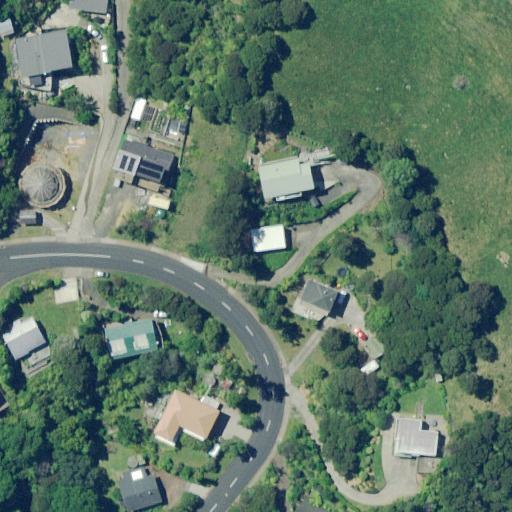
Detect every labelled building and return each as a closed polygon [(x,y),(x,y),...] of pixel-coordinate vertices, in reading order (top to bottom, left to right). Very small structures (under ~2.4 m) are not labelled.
[(105,0),(68,0),(67,8),(103,13),(105,0)] [(15,32),(11,17),(0,20),(0,34),(1,37),(15,32)] [(73,66),(66,29),(8,41),(12,63),(8,64),(10,75),(21,73),(22,77),(73,66)] [(70,137),(67,131),(63,126),(57,123),(50,122),(43,123),(38,126),(33,131),(30,138),(30,145),(31,151),(35,157),(41,161),(48,163),(55,163),(61,160),(66,156),(70,150),(71,143),(70,137)] [(314,188),(308,157),(254,167),(260,199),(278,196),(278,200),(301,196),(300,191),(314,188)] [(64,178),(60,173),(53,169),(46,167),(39,168),(32,171),(27,177),(24,183),(24,190),(25,196),(28,202),(34,206),(40,209),(47,210),(53,208),(59,205),(63,200),(66,193),(66,185),(64,178)] [(34,225),(36,210),(20,209),(18,223),(34,225)] [(308,277),(299,299),(329,312),(339,290),(332,288),(308,277)] [(20,323),(19,321),(8,327),(9,329),(1,334),(15,358),(45,341),(35,324),(31,317),(20,323)] [(160,350),(153,318),(104,328),(111,360),(160,350)] [(200,389),(194,400),(174,389),(151,433),(170,443),(179,426),(204,439),(220,410),(215,408),(219,399),(214,397),(200,389)] [(414,402),(413,416),(424,417),(425,403),(414,402)] [(424,430),(424,423),(392,421),(391,439),(394,440),(393,452),(438,456),(440,431),(424,430)] [(138,465),(138,462),(138,460),(137,457),(135,456),(133,454),(131,454),(128,454),(126,455),(124,457),(123,459),(122,462),(122,464),(124,466),(125,468),(127,469),(130,470),(132,470),(135,469),(137,467),(138,465)] [(140,469),(122,475),(123,478),(116,480),(126,511),(127,511),(160,502),(152,476),(143,478),(140,469)] [(325,511),(306,498),(295,511),(325,511)]
